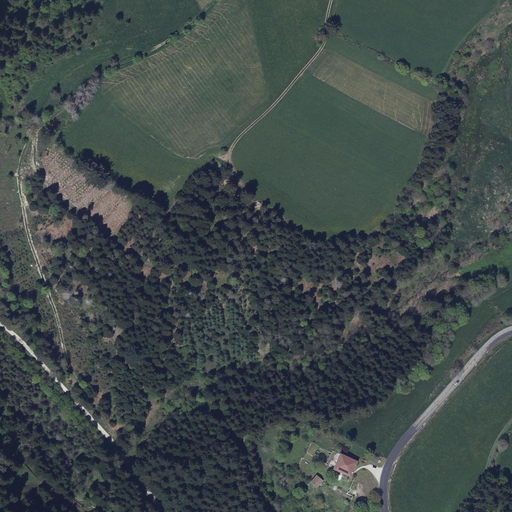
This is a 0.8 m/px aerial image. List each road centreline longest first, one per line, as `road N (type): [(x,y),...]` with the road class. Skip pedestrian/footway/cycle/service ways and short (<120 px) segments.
road 1 (track): [(114,446),(68,368),(28,234),(20,165),(32,136),(102,74),(158,46),(211,0)]
road 2 (track): [(0,322),(105,433),(163,511)]
road 3 (secondary): [(511,330),(481,351),(403,443),(389,474),(390,511)]
